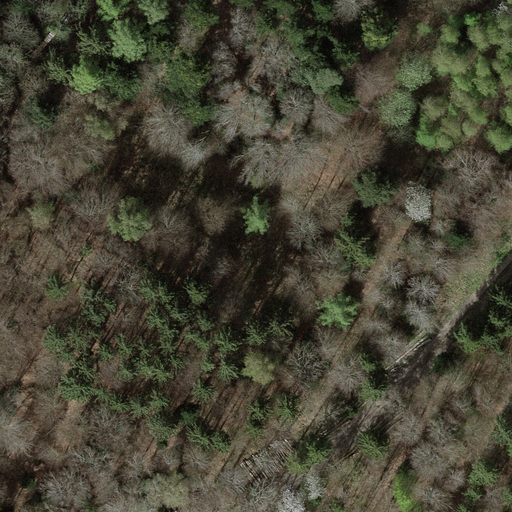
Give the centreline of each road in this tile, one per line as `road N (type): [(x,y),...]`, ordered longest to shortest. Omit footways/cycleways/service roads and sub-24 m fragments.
road 1 (track): [(237,511),(368,416),(511,265)]
road 2 (track): [(0,104),(100,0)]
